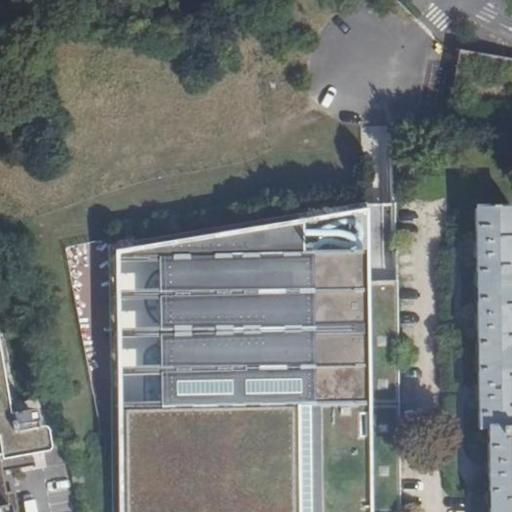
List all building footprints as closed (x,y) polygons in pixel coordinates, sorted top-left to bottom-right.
[(389,205),(295,221),(295,231),(297,284),(392,280),(389,205)] [(511,511),(511,352),(507,209),(468,210),(476,429),(487,429),(489,511),(511,511)] [(295,221),(107,253),(116,511),(399,511),(392,280),(297,284),(295,231),(295,221)] [(43,447),(44,442),(42,432),(40,429),(39,428),(37,428),(34,411),(32,410),(29,409),(14,411),(6,413),(0,378),(0,354),(1,354),(1,351),(0,345),(0,457),(6,456),(11,455),(43,449),(43,447)] [(8,511),(6,509),(0,475),(0,511),(8,511)]
